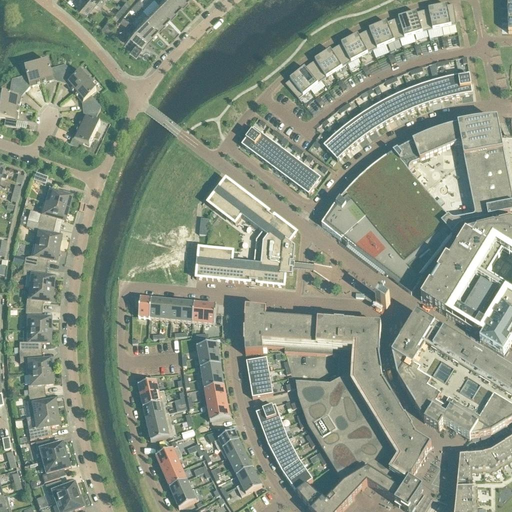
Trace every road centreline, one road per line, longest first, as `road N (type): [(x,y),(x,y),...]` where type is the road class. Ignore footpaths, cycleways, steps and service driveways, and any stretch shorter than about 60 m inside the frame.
road 1 (residential): [(511,43),(395,72),(304,131),(262,100),(224,148),(313,212),(357,166),(410,132),(511,111)]
road 2 (residential): [(234,297),(125,289),(124,388),(164,511)]
road 3 (residential): [(98,182),(73,282),(72,363),(84,444),(106,511)]
road 4 (residential): [(294,511),(272,483),(239,402),(234,297)]
road 5 (residential): [(232,0),(177,52),(127,123)]
road 6 (unknown): [(125,289),(142,229),(180,167)]
